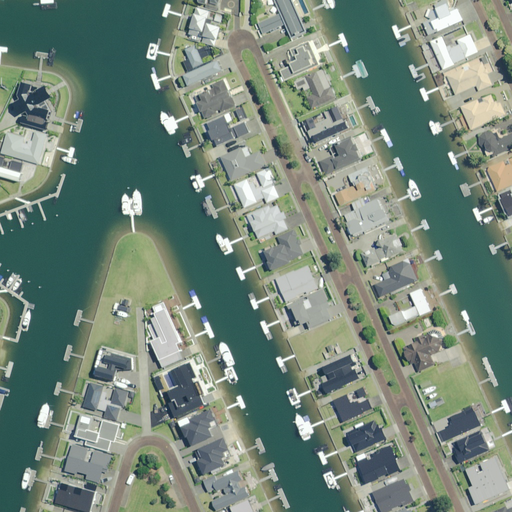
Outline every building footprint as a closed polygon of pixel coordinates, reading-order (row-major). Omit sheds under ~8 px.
[(223,0),(200,0),(201,2),(220,10),(223,0)] [(276,0),(282,13),(259,23),(264,34),(272,31),(272,33),(282,29),(281,27),(287,24),(293,39),(308,32),(294,0),(276,0)] [(453,12),(447,0),(435,5),(436,8),(427,13),(430,20),(425,23),(430,36),(465,21),(460,9),(453,12)] [(198,8),(196,15),(192,14),(189,25),(193,26),(190,35),(205,39),(204,43),(217,47),(223,28),(207,23),(211,12),(198,8)] [(480,53),(471,35),(459,41),(461,45),(455,48),(453,44),(448,47),(443,37),(432,42),(444,70),(456,65),(455,64),(480,53)] [(293,66),(281,71),(286,81),(315,68),(321,66),(310,41),(305,44),(292,49),(295,57),(297,62),(292,64),(293,66)] [(203,59),(213,55),(210,47),(203,50),(202,48),(199,49),(197,46),(187,50),(189,55),(184,57),(186,61),(184,62),(188,71),(205,64),(204,63),(203,59)] [(494,85),(489,75),(491,74),(488,69),(487,69),(485,65),(491,63),(487,54),(446,73),(456,95),(478,86),(480,91),(494,85)] [(224,71),(219,61),(185,76),(190,86),(224,71)] [(295,82),(299,91),(305,88),(306,91),(312,88),(316,95),(310,98),(315,109),(327,103),(337,98),(332,87),(324,69),(319,71),(307,77),(295,82)] [(222,110),(223,113),(237,106),(233,97),(226,80),(226,79),(214,85),(215,89),(211,91),(197,97),(197,98),(198,100),(204,112),(207,119),(218,114),(218,112),(222,110)] [(496,103),(492,95),(484,99),(485,102),(481,104),(479,100),(461,107),(468,122),(471,131),(507,115),(501,101),(496,103)] [(244,107),(237,110),(242,121),(248,118),(244,107)] [(340,134),(342,130),(349,127),(347,122),(343,113),(337,115),(335,110),(328,113),(327,110),(316,114),(315,113),(305,117),(309,125),(319,121),(322,130),(314,133),(318,143),(340,134)] [(225,115),(209,123),(217,139),(220,147),(237,140),(236,138),(239,137),(241,141),(251,137),(250,133),(251,133),(246,122),(235,127),(236,131),(233,132),(231,127),(229,123),(234,121),(231,113),(225,115)] [(35,131),(33,140),(30,139),(29,144),(25,143),(26,138),(8,133),(3,153),(40,164),(48,135),(35,131)] [(492,155),(493,158),(511,149),(511,134),(503,138),(501,134),(499,134),(498,132),(495,134),(494,133),(493,132),(491,131),(489,131),(488,131),(486,131),(485,132),(484,133),(482,134),(481,135),(481,137),(480,138),(480,140),(480,141),(480,143),(481,144),(482,145),(483,147),(484,148),(485,148),(489,157),(490,156),(492,155)] [(361,149),(355,137),(332,147),(335,156),(322,162),(328,176),(341,170),(340,168),(364,157),(361,149)] [(262,152),(252,156),(249,147),(244,150),(243,148),(223,157),(233,181),(268,166),(262,152)] [(511,159),(510,160),(511,164),(507,167),(505,162),(489,169),(499,192),(511,185),(511,159)] [(259,174),(264,186),(257,188),(254,182),(250,184),(248,179),(235,185),(246,209),(259,203),(258,202),(266,198),(268,204),(281,198),(275,184),(277,183),(271,168),(259,174)] [(378,189),(368,168),(351,176),(355,186),(337,195),(342,206),(378,189)] [(367,205),(364,199),(353,203),(356,211),(345,216),(353,236),(367,230),(367,231),(390,221),(381,199),(367,205)] [(260,238),(261,238),(263,243),(273,238),(271,234),(276,231),(277,235),(289,229),(285,220),(288,219),(285,212),(282,214),(279,206),(271,209),(270,207),(245,218),(248,226),(254,224),(260,238)] [(301,246),(304,245),(301,239),(299,240),(295,231),(279,237),(282,245),(274,248),(261,254),(263,261),(268,259),(272,270),(305,256),(301,246)] [(404,251),(397,235),(382,241),(385,247),(376,251),(375,249),(362,254),(368,267),(404,251)] [(411,264),(406,262),(392,267),(389,272),(392,278),(376,285),(382,298),(419,281),(411,264)] [(307,292),(308,294),(320,288),(313,274),(309,265),(303,267),(278,279),(284,293),(289,302),(299,297),(298,296),(307,292)] [(395,326),(421,314),(423,317),(434,313),(423,289),(412,294),(416,305),(391,316),(395,326)] [(322,291),(289,305),(298,325),(300,324),(301,327),(308,324),(304,317),(310,314),(311,315),(328,307),(322,291)] [(180,353),(183,352),(180,344),(183,343),(165,301),(154,306),(158,317),(151,320),(152,322),(147,324),(154,339),(153,340),(162,361),(165,367),(183,359),(180,353)] [(441,350),(446,351),(448,346),(443,345),(445,341),(445,340),(445,338),(445,337),(444,335),(443,334),(442,332),(441,331),(440,330),(438,330),(437,330),(435,330),(433,330),(432,330),(430,331),(429,332),(428,333),(415,339),(417,343),(404,348),(410,363),(415,361),(420,372),(437,365),(433,355),(440,352),(441,350)] [(195,382),(187,365),(176,370),(183,386),(171,391),(176,401),(171,403),(178,419),(209,405),(206,397),(208,396),(200,380),(195,382)] [(130,391),(130,393),(116,389),(115,395),(104,392),(105,387),(92,383),(85,407),(98,411),(99,409),(107,412),(105,417),(119,421),(123,407),(126,407),(129,397),(134,399),(136,393),(130,391)] [(368,395),(365,388),(358,391),(361,398),(368,395)] [(351,403),(348,396),(336,401),(344,423),(375,411),(370,400),(361,404),(359,400),(351,403)] [(441,397),(430,403),(433,409),(444,403),(441,397)] [(446,443),(486,426),(478,407),(452,417),(455,426),(442,432),(446,443)] [(220,426),(212,410),(192,419),(193,423),(183,427),(188,437),(189,436),(194,446),(215,437),(212,430),(220,426)] [(178,426),(175,420),(169,423),(172,428),(178,426)] [(377,423),(376,421),(348,432),(357,453),(389,440),(383,426),(381,427),(379,422),(377,423)] [(493,450),(484,430),(454,443),(458,453),(457,454),(461,464),(493,450)] [(234,457),(225,438),(200,450),(204,459),(199,461),(205,475),(213,471),(214,473),(220,470),(220,469),(227,466),(225,461),(234,457)] [(89,449),(70,443),(63,468),(67,469),(66,471),(78,474),(79,472),(88,475),(87,479),(100,483),(104,472),(108,473),(113,456),(95,451),(92,463),(86,461),(89,449)] [(105,444),(103,451),(117,455),(119,449),(105,444)] [(402,471),(392,446),(381,450),(383,454),(368,459),(366,454),(358,457),(369,484),(402,471)] [(210,492),(217,489),(218,492),(225,489),(228,496),(214,502),(218,511),(251,497),(247,487),(243,489),(240,482),(244,481),(240,471),(218,480),(216,475),(204,480),(210,492)] [(390,511),(416,501),(406,479),(374,492),(382,511),(390,511)] [(255,511),(251,500),(232,507),(233,511),(255,511)]
